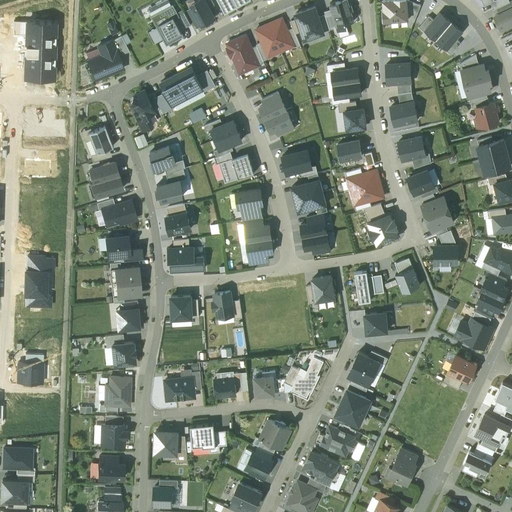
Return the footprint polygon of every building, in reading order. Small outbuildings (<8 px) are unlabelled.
[(209,7),(205,0),(194,0),(196,3),(189,7),(198,23),(205,19),(206,21),(214,17),(209,7)] [(236,0),(219,0),(225,11),(238,4),(236,0)] [(331,2),(330,2),(332,8),(337,25),(338,28),(347,25),(346,22),(354,20),(351,10),(353,9),(351,3),(349,4),(347,0),(336,0),(335,0),(332,0),(331,0),(331,2)] [(383,0),(384,8),(382,8),(383,21),(391,20),(391,18),(407,17),(408,17),(406,0),(383,0)] [(421,4),(411,0),(406,0),(408,17),(407,17),(407,18),(409,18),(414,20),(421,4)] [(510,1),(509,0),(494,0),(490,2),(493,9),(496,7),(510,1)] [(511,0),(510,1),(496,7),(499,13),(511,6),(511,0)] [(173,3),(151,14),(167,43),(184,35),(181,29),(175,18),(180,16),(177,11),(173,3)] [(315,5),(295,12),(297,17),(302,30),(304,38),(324,31),(318,15),(315,5)] [(511,6),(499,13),(495,15),(500,27),(511,22),(511,6)] [(177,11),(180,16),(175,18),(181,29),(191,23),(183,8),(177,11)] [(332,8),(324,10),(325,13),(330,27),(337,25),(332,8)] [(440,12),(435,18),(434,19),(426,29),(436,38),(451,21),(440,12)] [(325,13),(318,15),(324,31),(330,29),(330,27),(325,13)] [(434,19),(429,14),(419,26),(425,31),(426,29),(434,19)] [(287,29),(282,16),(269,22),(281,49),(293,44),(294,44),(287,29)] [(293,26),(295,32),(302,30),(297,17),(290,20),(293,26)] [(13,33),(25,34),(26,21),(13,20),(13,33)] [(50,22),(26,21),(25,34),(24,71),(30,72),(29,77),(48,77),(49,71),(54,71),(56,27),(50,27),(50,22)] [(462,30),(451,21),(436,38),(446,47),(447,47),(455,37),(462,30)] [(269,22),(256,27),(262,40),(268,55),(269,55),(281,49),(269,22)] [(295,32),(293,27),(287,29),(294,44),(293,44),(294,46),(300,43),(295,32)] [(112,39),(118,54),(129,50),(121,34),(112,39)] [(246,34),(227,42),(240,71),(259,63),(251,47),(246,34)] [(461,42),(455,37),(447,47),(446,47),(445,48),(451,53),(461,42)] [(101,54),(87,59),(95,78),(123,67),(118,54),(112,39),(98,45),(101,54)] [(268,55),(262,40),(256,43),(257,44),(263,59),(269,56),(269,55),(268,55)] [(263,59),(257,44),(251,47),(259,63),(264,61),(263,59)] [(476,53),(460,62),(461,68),(479,64),(476,53)] [(345,68),(344,61),(327,64),(328,70),(332,70),(345,68)] [(409,62),(386,63),(387,82),(397,81),(411,80),(409,62)] [(479,64),(461,68),(465,82),(490,75),(488,69),(486,70),(483,63),(479,64)] [(191,65),(176,72),(188,94),(202,87),(203,86),(196,74),(191,65)] [(334,83),(359,79),(358,66),(345,68),(332,70),(334,83)] [(207,68),(196,74),(203,86),(202,87),(204,90),(216,84),(207,68)] [(188,94),(176,72),(161,80),(166,90),(173,102),(188,94)] [(490,75),(465,82),(468,95),(486,91),(491,90),(489,82),(491,81),(490,75)] [(359,79),(334,83),(336,96),(349,94),(361,93),(359,79)] [(397,81),(398,92),(411,90),(411,80),(397,81)] [(145,89),(134,94),(133,96),(133,95),(130,103),(131,103),(130,105),(135,114),(136,114),(140,121),(138,122),(141,129),(152,123),(148,115),(155,111),(155,109),(147,94),(145,89)] [(173,102),(166,90),(155,96),(161,107),(163,111),(175,105),(173,102)] [(400,103),(413,101),(411,90),(398,92),(400,103)] [(155,96),(153,91),(147,94),(155,109),(161,107),(155,96)] [(263,98),(266,104),(281,97),(278,91),(263,98)] [(486,91),(468,95),(470,101),(487,97),(486,91)] [(350,101),(349,94),(336,96),(332,97),(332,103),(338,102),(350,101)] [(487,97),(470,101),(472,108),(476,106),(489,102),(488,96),(487,97)] [(260,107),(265,119),(286,109),(281,97),(266,104),(260,107)] [(345,109),(357,107),(356,100),(350,101),(338,102),(339,111),(345,110),(345,109)] [(400,103),(391,105),(394,123),(417,118),(413,101),(400,103)] [(489,102),(476,106),(479,116),(481,125),(498,121),(495,107),(493,101),(489,102)] [(357,107),(345,109),(345,110),(347,128),(365,125),(363,107),(357,107)] [(286,109),(265,119),(271,131),(276,128),(292,121),(286,109)] [(220,117),(206,123),(204,124),(206,130),(212,128),(211,127),(223,123),(220,117)] [(223,123),(211,127),(212,128),(216,137),(237,128),(233,118),(223,123)] [(295,127),(292,121),(276,128),(279,134),(295,127)] [(104,125),(87,131),(95,152),(105,148),(112,145),(104,125)] [(237,128),(216,137),(220,147),(220,148),(231,143),(242,139),(237,128)] [(138,147),(147,143),(142,132),(133,136),(138,147)] [(491,135),(477,139),(479,144),(493,141),(491,135)] [(421,136),(398,141),(402,159),(412,157),(425,154),(425,153),(421,136)] [(359,138),(338,143),(341,159),(362,155),(359,138)] [(479,144),(477,145),(479,151),(481,158),(507,151),(503,138),(493,141),(479,144)] [(233,149),(231,143),(220,148),(220,147),(214,149),(216,155),(231,150),(233,149)] [(169,145),(149,152),(151,158),(149,159),(152,169),(164,165),(176,161),(176,160),(173,151),(171,152),(169,145)] [(95,152),(90,154),(92,160),(108,156),(105,148),(95,152)] [(307,148),(282,154),(286,172),(298,169),(312,165),(312,164),(307,148)] [(233,157),(231,150),(216,155),(215,156),(217,162),(219,162),(233,157)] [(507,151),(481,158),(484,172),(486,171),(501,168),(511,165),(507,151)] [(255,172),(248,152),(233,157),(219,162),(226,182),(255,172)] [(425,154),(412,157),(414,167),(431,161),(429,152),(425,153),(425,154)] [(183,158),(176,160),(176,161),(164,165),(167,172),(184,167),(186,166),(183,158)] [(51,160),(25,159),(24,177),(50,178),(51,160)] [(114,160),(89,167),(93,181),(118,174),(114,160)] [(298,169),(300,176),(308,174),(318,171),(316,164),(312,164),(312,165),(298,169)] [(347,176),(362,172),(360,166),(345,171),(347,176)] [(167,172),(166,172),(168,181),(180,178),(180,179),(187,177),(184,167),(167,172)] [(347,176),(350,190),(381,182),(377,168),(362,172),(347,176)] [(501,168),(486,171),(488,177),(502,173),(501,168)] [(427,169),(408,177),(414,193),(434,186),(427,169)] [(318,171),(308,174),(309,180),(317,178),(319,178),(318,171)] [(502,173),(488,177),(490,184),(495,183),(495,182),(507,179),(505,173),(502,173)] [(118,174),(93,181),(91,181),(95,195),(122,187),(118,174)] [(511,177),(507,179),(495,182),(495,183),(498,196),(499,200),(511,196),(511,177)] [(183,188),(180,179),(180,178),(168,181),(155,184),(158,194),(160,194),(162,200),(182,195),(181,188),(183,188)] [(309,180),(292,185),(295,198),(320,191),(317,178),(309,180)] [(370,200),(385,196),(381,182),(350,190),(354,204),(370,200)] [(260,188),(236,191),(238,206),(242,205),(260,203),(262,202),(260,188)] [(320,191),(295,198),(299,210),(316,206),(324,204),(320,191)] [(422,197),(424,203),(435,198),(433,193),(422,197)] [(424,203),(422,204),(427,217),(448,208),(443,195),(435,198),(424,203)] [(112,196),(96,201),(98,209),(101,208),(101,207),(114,203),(112,196)] [(114,203),(101,207),(101,208),(105,222),(106,224),(119,220),(119,222),(135,217),(133,209),(130,199),(114,203)] [(372,205),(370,200),(354,204),(356,209),(364,207),(372,205)] [(185,202),(167,206),(169,215),(187,211),(185,202)] [(260,203),(242,205),(244,219),(262,216),(260,203)] [(324,204),(316,206),(318,212),(323,211),(327,210),(326,203),(324,204)] [(364,207),(369,221),(370,221),(369,221),(386,215),(381,203),(372,205),(364,207)] [(105,222),(101,208),(98,209),(94,210),(99,224),(105,222)] [(448,208),(427,217),(432,230),(434,229),(446,224),(454,221),(448,208)] [(505,208),(487,210),(488,217),(493,217),(492,216),(506,214),(505,208)] [(169,215),(166,215),(170,232),(190,228),(187,211),(169,215)] [(318,212),(306,215),(308,222),(324,219),(323,211),(318,212)] [(386,215),(369,221),(370,221),(372,228),(370,229),(372,236),(375,235),(378,242),(381,241),(397,234),(394,227),(397,226),(394,219),(391,220),(389,213),(386,215)] [(511,213),(506,214),(492,216),(493,217),(495,232),(511,229),(511,213)] [(262,216),(244,219),(245,226),(263,224),(262,216)] [(324,219),(308,222),(301,223),(303,236),(327,231),(324,219)] [(218,222),(210,223),(211,232),(219,232),(218,222)] [(263,224),(245,226),(247,240),(271,237),(269,223),(263,224)] [(446,224),(434,229),(437,234),(439,233),(448,230),(446,224)] [(448,230),(439,233),(442,245),(456,244),(456,240),(451,229),(448,230)] [(327,231),(303,236),(305,248),(312,247),(329,244),(327,231)] [(127,234),(105,236),(107,256),(123,254),(129,253),(128,247),(127,234)] [(173,239),(174,246),(189,245),(189,237),(173,239)] [(271,237),(247,240),(249,254),(267,252),(273,251),(271,237)] [(329,244),(312,247),(313,253),(330,251),(329,244)] [(442,245),(434,245),(435,263),(457,263),(457,244),(456,244),(442,245)] [(174,246),(168,246),(169,259),(171,259),(171,269),(204,267),(203,254),(194,255),(193,245),(189,245),(174,246)] [(140,246),(128,247),(129,253),(123,254),(124,260),(142,258),(140,246)] [(501,267),(511,272),(511,251),(502,247),(497,249),(491,246),(485,260),(501,267)] [(267,252),(249,254),(250,262),(268,260),(267,252)] [(44,256),(27,255),(27,269),(47,270),(53,270),(53,258),(44,258),(44,256)] [(399,273),(414,267),(410,257),(395,263),(399,273)] [(119,260),(109,261),(111,281),(116,281),(114,267),(120,266),(119,260)] [(501,267),(485,260),(481,267),(491,271),(498,274),(501,267)] [(120,266),(114,267),(116,281),(139,279),(137,265),(120,266)] [(399,273),(396,274),(403,291),(420,284),(414,267),(399,273)] [(27,269),(25,269),(24,285),(26,285),(26,289),(24,289),(24,294),(26,294),(26,304),(50,305),(50,295),(46,295),(47,270),(27,269)] [(367,270),(355,272),(359,301),(371,299),(371,293),(368,275),(367,270)] [(491,271),(487,278),(503,286),(507,279),(498,274),(491,271)] [(371,293),(384,291),(381,273),(368,275),(371,293)] [(334,297),(331,275),(313,278),(314,284),(316,299),(334,297)] [(487,278),(485,278),(480,288),(482,289),(502,298),(507,288),(503,286),(487,278)] [(139,279),(116,281),(117,295),(123,294),(140,293),(139,279)] [(116,281),(111,281),(113,301),(119,301),(123,300),(123,294),(117,295),(116,281)] [(316,299),(314,284),(306,285),(309,303),(316,301),(316,299)] [(495,308),(499,310),(504,299),(502,298),(482,289),(477,300),(495,308)] [(230,290),(214,292),(215,300),(213,301),(214,308),(216,308),(217,316),(234,314),(232,299),(230,290)] [(191,295),(171,295),(172,317),(192,316),(191,298),(191,295)] [(191,298),(192,316),(199,316),(198,298),(191,298)] [(242,316),(239,298),(232,299),(234,314),(234,317),(242,316)] [(119,301),(119,308),(136,306),(136,307),(137,306),(137,299),(123,300),(119,301)] [(445,306),(453,309),(456,303),(448,300),(445,306)] [(492,316),(495,308),(479,301),(476,308),(492,316)] [(115,308),(117,327),(138,325),(141,325),(141,317),(137,317),(136,307),(136,306),(119,308),(115,308)] [(365,309),(349,310),(351,328),(366,326),(365,314),(365,309)] [(475,310),(472,317),(488,325),(491,318),(475,310)] [(385,312),(365,314),(366,326),(367,332),(387,330),(385,312)] [(488,325),(472,317),(469,323),(462,320),(455,334),(484,348),(493,327),(488,325)] [(122,333),(104,334),(106,346),(112,346),(111,343),(123,342),(122,333)] [(123,342),(111,343),(112,346),(113,363),(134,361),(134,360),(134,354),(135,354),(134,347),(133,347),(132,341),(132,340),(132,341),(123,342)] [(387,358),(371,350),(369,356),(380,361),(380,362),(385,364),(387,358)] [(359,351),(353,363),(375,373),(380,362),(380,361),(369,356),(359,351)] [(25,361),(42,362),(42,353),(25,353),(25,361)] [(468,380),(476,363),(456,354),(448,370),(463,377),(468,380)] [(323,360),(314,356),(304,376),(298,374),(292,385),(301,389),(299,392),(307,396),(309,391),(312,392),(320,375),(317,374),(323,360)] [(17,361),(16,381),(43,382),(44,362),(42,362),(25,361),(17,361)] [(369,385),(375,373),(353,363),(348,375),(353,377),(369,385)] [(284,381),(292,385),(298,374),(301,369),(292,365),(286,377),(284,381)] [(200,370),(191,371),(192,376),(193,376),(194,388),(202,388),(200,370)] [(263,376),(254,376),(256,394),(275,392),(274,391),(273,378),(276,378),(275,370),(262,371),(263,376)] [(463,377),(448,370),(443,381),(458,388),(463,377)] [(234,372),(233,372),(234,376),(235,390),(242,389),(241,371),(234,372)] [(130,376),(109,375),(109,383),(109,389),(105,389),(105,398),(108,398),(108,403),(117,404),(129,404),(129,391),(127,391),(127,384),(129,384),(130,376)] [(192,376),(165,379),(167,398),(195,396),(194,388),(193,376),(192,376)] [(218,378),(214,378),(216,396),(236,394),(235,390),(234,376),(218,378)] [(276,378),(273,378),(274,391),(284,390),(284,381),(286,377),(276,378)] [(353,377),(350,383),(367,391),(369,385),(353,377)] [(507,407),(511,409),(511,386),(502,382),(495,398),(498,399),(507,403),(505,406),(507,407)] [(109,383),(98,383),(98,398),(105,398),(105,389),(109,389),(109,383)] [(350,383),(347,388),(358,393),(361,388),(350,383)] [(358,393),(347,388),(341,401),(365,412),(371,399),(358,393)] [(501,413),(504,415),(507,407),(505,406),(507,403),(498,399),(493,410),(501,413)] [(365,412),(341,401),(335,414),(347,419),(359,424),(365,412)] [(480,423),(503,434),(505,436),(510,425),(509,425),(498,420),(484,413),(480,423)] [(498,420),(509,425),(511,418),(504,415),(501,413),(498,420)] [(122,415),(104,414),(104,422),(122,423),(122,415)] [(347,419),(335,414),(333,419),(340,422),(344,424),(347,419)] [(275,420),(268,417),(259,436),(261,438),(277,445),(282,448),(291,428),(285,425),(284,424),(283,425),(278,423),(278,422),(275,420)] [(104,422),(102,422),(101,442),(123,443),(123,436),(126,436),(126,429),(123,428),(124,423),(122,423),(104,422)] [(344,424),(340,422),(337,428),(341,429),(340,431),(353,437),(356,430),(344,424)] [(208,423),(190,424),(192,445),(202,444),(202,446),(209,446),(216,445),(214,430),(209,431),(208,423)] [(483,436),(499,443),(503,434),(480,423),(475,432),(483,436)] [(337,428),(329,424),(325,434),(320,432),(316,440),(345,453),(353,437),(340,431),(341,429),(337,428)] [(169,431),(164,431),(164,429),(155,429),(155,451),(177,452),(177,446),(177,434),(177,430),(169,430),(169,431)] [(226,429),(214,430),(216,445),(219,445),(227,444),(226,429)] [(185,434),(177,434),(177,446),(179,446),(179,452),(187,452),(185,434)] [(494,450),(495,450),(499,443),(483,436),(480,443),(494,450)] [(277,445),(261,438),(258,445),(273,452),(277,445)] [(490,460),(494,450),(480,443),(478,442),(473,452),(490,460)] [(258,445),(257,444),(254,451),(270,458),(273,452),(258,445)] [(16,467),(31,467),(31,466),(32,447),(4,446),(3,466),(16,467)] [(418,454),(402,446),(397,455),(414,463),(418,454)] [(473,452),(468,450),(463,461),(465,462),(462,469),(472,474),(476,476),(479,469),(486,472),(492,460),(490,460),(473,452)] [(254,451),(253,451),(251,456),(248,457),(246,460),(248,463),(246,467),(250,469),(251,472),(254,473),(257,472),(265,476),(272,459),(270,458),(254,451)] [(325,461),(319,458),(320,455),(311,451),(303,467),(313,471),(314,469),(317,471),(316,473),(330,479),(335,469),(338,463),(327,458),(325,461)] [(397,455),(392,468),(389,474),(395,476),(407,482),(415,464),(414,463),(397,455)] [(99,461),(98,461),(97,476),(106,476),(106,478),(114,479),(114,477),(122,477),(123,462),(117,462),(99,461)] [(389,466),(385,475),(393,479),(395,476),(389,474),(392,468),(389,466)] [(340,472),(335,469),(330,479),(330,480),(332,481),(335,482),(340,472)] [(316,473),(313,478),(326,484),(327,485),(330,486),(332,481),(330,480),(330,479),(316,473)] [(313,478),(310,477),(307,484),(316,488),(316,489),(323,492),(326,484),(313,478)] [(1,499),(13,499),(25,500),(26,479),(16,479),(2,478),(1,499)] [(316,488),(298,480),(287,503),(304,511),(310,511),(315,504),(310,501),(316,489),(316,488)] [(261,491),(239,481),(232,497),(234,497),(249,504),(254,507),(261,491)] [(119,485),(104,484),(104,492),(119,493),(119,485)] [(159,485),(154,485),(153,504),(171,505),(171,500),(173,498),(173,493),(171,491),(172,486),(159,485)] [(395,498),(379,490),(375,497),(380,499),(392,504),(395,498)] [(104,492),(104,493),(103,500),(97,500),(97,511),(105,511),(121,511),(122,500),(120,500),(120,493),(119,493),(104,492)] [(245,511),(249,504),(234,497),(229,507),(239,511),(245,511)] [(392,504),(380,499),(373,511),(398,511),(400,508),(392,504)]
